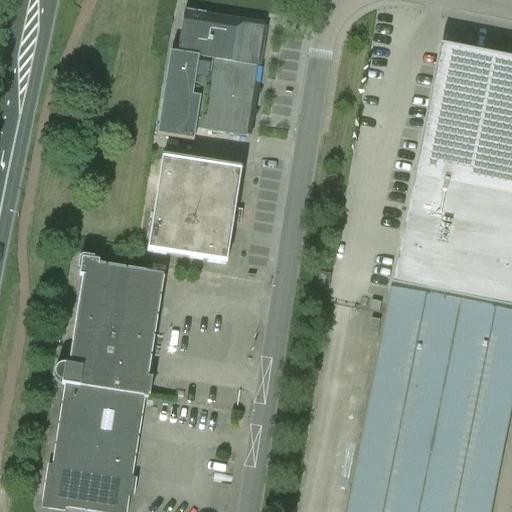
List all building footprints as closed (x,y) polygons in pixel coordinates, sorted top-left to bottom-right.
[(246,138),(263,25),(184,13),(177,55),(169,54),(156,137),(164,138),(193,142),(195,130),(246,138)] [(490,511),(511,408),(511,65),(441,51),(385,315),(345,511),(490,511)] [(146,253),(226,265),(241,169),(161,156),(146,253)] [(73,342),(72,346),(69,363),(70,363),(69,366),(64,365),(60,365),(56,367),(54,370),(54,374),(55,377),(58,381),(61,382),(61,383),(148,397),(148,395),(144,395),(147,377),(147,375),(148,375),(151,358),(150,358),(150,355),(151,355),(153,339),(153,338),(153,335),(154,335),(157,318),(156,318),(157,315),(160,298),(159,298),(160,295),(160,296),(163,278),(162,278),(163,275),(127,270),(127,271),(124,270),(124,269),(107,267),(107,268),(104,267),(104,266),(98,265),(99,262),(94,261),(94,258),(82,256),(79,259),(77,270),(80,271),(79,276),(83,277),(82,282),(81,286),(78,302),(79,302),(78,306),(75,322),(76,322),(75,326),(72,342),(73,342)] [(316,289),(327,291),(330,275),(319,273),(316,289)] [(148,397),(61,383),(61,385),(65,385),(46,505),(90,511),(126,511),(145,399),(148,399),(148,397)]
